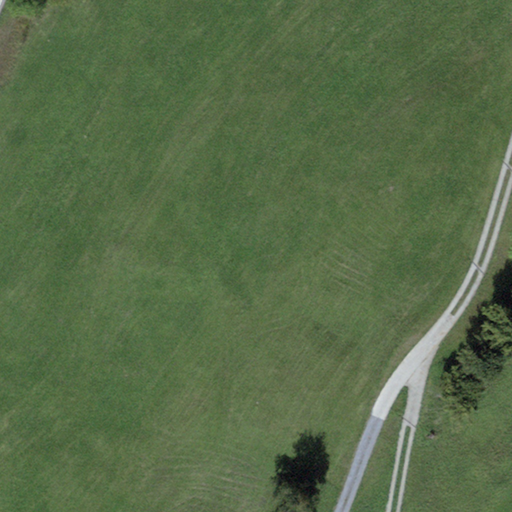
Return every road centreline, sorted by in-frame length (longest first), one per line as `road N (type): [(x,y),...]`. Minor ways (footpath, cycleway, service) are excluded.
road 1 (track): [(511,163),(478,272),(419,356)]
road 2 (track): [(419,356),(382,413),(341,511)]
road 3 (track): [(390,511),(419,356)]
